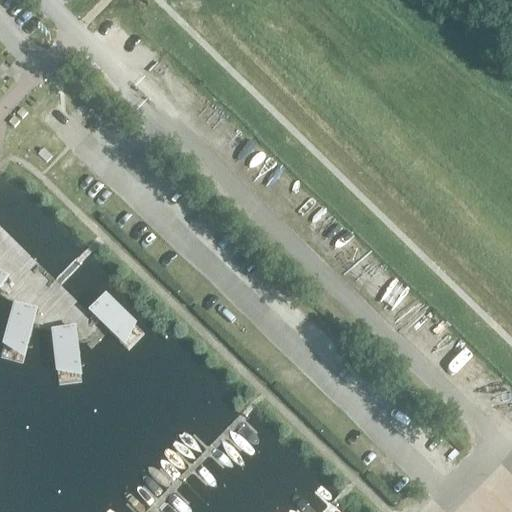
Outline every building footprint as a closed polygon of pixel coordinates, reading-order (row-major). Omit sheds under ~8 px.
[(0,95),(24,74),(0,48),(0,95)] [(0,252),(0,310),(17,269),(0,252)] [(0,381),(35,400),(40,292),(17,269),(0,310),(0,381)] [(110,286),(74,325),(108,392),(158,339),(110,286)] [(108,392),(74,325),(40,292),(35,400),(108,392)] [(211,368),(174,406),(260,490),(297,452),(211,368)] [(174,406),(137,443),(207,511),(238,511),(260,490),(174,406)] [(207,511),(137,443),(100,481),(131,511),(207,511)] [(358,511),(297,452),(260,490),(282,511),(358,511)] [(131,511),(100,481),(70,511),(131,511)] [(282,511),(260,490),(238,511),(282,511)]
